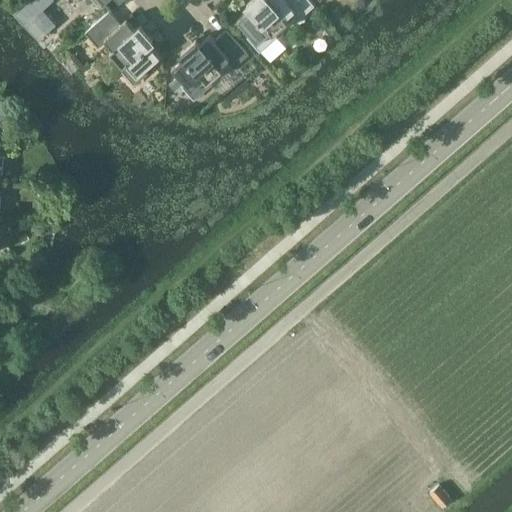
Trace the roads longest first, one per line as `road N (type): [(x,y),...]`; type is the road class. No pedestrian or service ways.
road 1 (secondary): [(22,511),(511,84)]
road 2 (track): [(72,511),(511,127)]
road 3 (track): [(303,309),(464,490)]
